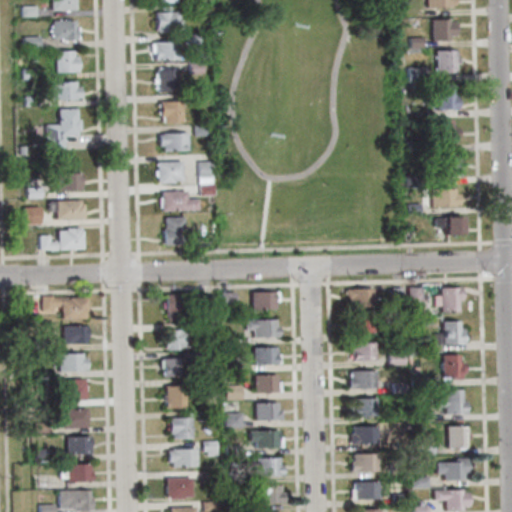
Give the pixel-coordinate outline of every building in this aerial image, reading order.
[(47,9),(46,0),(71,0),(72,8),(47,9)] [(18,15),(17,6),(32,5),(32,15),(18,15)] [(153,31),(153,28),(151,28),(151,13),(174,12),(174,21),(179,21),(179,29),(167,29),(167,31),(153,31)] [(56,40),(56,37),(48,37),(47,20),(70,19),(71,27),(74,27),(75,39),(56,40)] [(427,20),(444,19),(445,22),(451,22),(451,35),(445,35),(445,40),(427,41),(427,20)] [(181,44),(180,35),(195,34),(195,43),(181,44)] [(35,45),(19,46),(19,36),(34,35),(35,45)] [(406,48),(419,48),(418,38),(405,38),(406,48)] [(151,59),(151,42),(174,42),(174,59),(151,59)] [(431,51),(451,50),(451,56),(455,56),(455,63),(451,63),(451,72),(432,73),(431,51)] [(51,71),(51,56),(73,55),(73,70),(51,71)] [(199,72),(186,73),(185,62),(199,62),(199,72)] [(404,81),(421,81),(420,67),(404,67),(404,81)] [(33,68),(33,78),(18,79),(18,68),(33,68)] [(173,91),(153,91),(153,69),(172,69),(173,91)] [(47,99),(47,82),(71,82),(71,86),(75,86),(76,96),(72,97),(72,98),(47,99)] [(432,85),(449,85),(449,95),(453,95),(453,109),(432,109),(432,106),(422,106),(421,94),(432,94),(432,85)] [(189,105),(188,95),(204,94),(204,105),(189,105)] [(21,106),(20,96),(34,96),(34,106),(21,106)] [(178,122),(160,122),(159,116),(156,116),(155,102),(177,101),(178,122)] [(60,149),(42,149),(41,124),(54,123),(54,108),(72,107),(72,118),(75,118),(76,129),(72,129),(73,134),(59,135),(60,149)] [(448,120),(448,128),(454,128),(455,137),(450,137),(450,142),(434,143),(433,121),(448,120)] [(189,136),(189,126),(205,125),(205,135),(189,136)] [(159,151),(159,145),(155,145),(154,134),(158,134),(183,133),(183,150),(159,151)] [(436,177),(436,157),(454,156),(454,162),(457,162),(458,168),(454,168),(455,177),(436,177)] [(208,183),(194,183),(194,161),(207,160),(208,183)] [(178,179),(169,179),(169,181),(155,182),(155,179),(154,179),(153,161),(177,161),(178,179)] [(54,191),(53,173),(77,172),(78,190),(54,191)] [(196,194),(196,184),(210,184),(211,194),(196,194)] [(23,197),(23,187),(36,186),(37,197),(23,197)] [(428,207),(419,201),(419,190),(450,189),(450,194),(455,194),(455,204),(451,205),(451,206),(428,207)] [(157,209),(157,191),(182,190),(182,199),(193,198),(193,208),(157,209)] [(52,218),(51,209),(44,209),(44,200),(76,199),(76,202),(80,202),(80,217),(52,218)] [(404,213),(417,213),(417,203),(404,203),(404,213)] [(36,222),(19,223),(18,206),(35,206),(36,222)] [(180,243),(159,244),(158,228),(160,227),(160,216),(179,216),(180,243)] [(442,234),(442,226),(430,227),(430,218),(442,218),(442,217),(458,216),(458,234),(442,234)] [(35,248),(35,234),(45,234),(45,241),(53,241),(53,230),(62,229),(62,227),(76,227),(76,229),(78,229),(78,247),(35,248)] [(439,286),(460,285),(461,299),(457,299),(457,310),(439,311),(439,305),(432,305),(432,294),(439,294),(439,286)] [(391,286),(401,286),(402,301),(391,301),(391,286)] [(407,286),(421,286),(421,300),(407,300),(407,286)] [(344,288),(371,287),(372,304),(350,304),(349,297),(345,297),(344,288)] [(247,308),(247,292),(274,291),(274,299),(271,299),(271,308),(247,308)] [(218,292),(231,292),(232,307),(218,308),(218,292)] [(163,320),(162,310),(161,310),(160,294),(182,293),(182,300),(189,299),(189,306),(182,306),(183,320),(163,320)] [(57,318),(57,311),(54,311),(54,306),(48,306),(49,310),(38,310),(37,295),(48,294),(48,297),(82,295),(83,309),(80,310),(81,317),(57,318)] [(196,310),(196,296),(209,295),(209,310),(196,310)] [(372,330),(349,331),(348,313),(372,313),(372,330)] [(241,328),(240,320),(271,319),(272,326),(275,326),(275,336),(249,337),(248,328),(241,328)] [(441,320),(458,320),(458,327),(462,327),(463,343),(441,343),(441,320)] [(58,325),(81,324),(81,326),(82,326),(82,337),(82,342),(58,343),(58,325)] [(207,324),(208,334),(194,334),(194,324),(207,324)] [(184,346),(176,346),(176,349),(163,349),(163,347),(160,347),(159,330),(183,329),(184,346)] [(233,344),(221,344),(221,334),(232,333),(233,344)] [(30,339),(42,339),(43,348),(30,349),(30,339)] [(424,340),(424,350),(409,350),(409,340),(424,340)] [(349,342),(373,341),(373,359),(349,359),(349,342)] [(249,364),(248,347),(272,346),(272,353),(275,353),(276,363),(249,364)] [(53,353),(78,352),(78,357),(82,357),(82,368),(79,368),(79,370),(54,371),(53,353)] [(386,352),(403,352),(403,364),(386,364),(386,352)] [(440,354),(457,353),(458,361),(463,361),(463,371),(459,371),(460,378),(451,378),(451,375),(441,375),(441,368),(440,368),(440,362),(441,362),(440,354)] [(158,357),(182,356),(182,376),(159,377),(158,357)] [(221,370),(221,362),(235,361),(235,370),(221,370)] [(349,369),(374,369),(374,386),(347,387),(347,377),(350,377),(349,369)] [(276,381),(277,392),(250,393),(250,375),(273,374),(273,381),(276,381)] [(409,375),(423,375),(423,385),(409,385),(409,375)] [(80,380),(80,396),(78,396),(78,398),(64,399),(64,397),(58,397),(57,381),(65,381),(65,378),(78,378),(78,380),(80,380)] [(201,388),(188,389),(188,378),(201,378),(201,388)] [(391,382),(405,381),(405,391),(391,392),(391,382)] [(180,385),(181,406),(162,407),(162,385),(180,385)] [(238,399),(223,399),(222,385),(237,385),(238,399)] [(442,388),(460,388),(461,399),(464,399),(465,412),(443,413),(443,406),(434,406),(434,397),(442,396),(442,388)] [(352,397),(374,397),(375,414),(352,414),(352,397)] [(250,420),(250,403),(273,402),(274,410),(277,409),(278,419),(250,420)] [(58,427),(57,408),(81,407),(82,426),(58,427)] [(431,409),(431,419),(415,420),(414,409),(431,409)] [(194,420),(194,410),(208,410),(208,420),(194,420)] [(221,427),(221,413),(237,412),(238,427),(221,427)] [(165,418),(186,417),(186,438),(168,438),(168,432),(165,432),(165,418)] [(44,432),(30,432),(30,422),(44,422),(44,432)] [(351,424),(375,424),(376,442),(351,442),(351,424)] [(445,447),(465,446),(465,438),(468,438),(468,432),(465,432),(465,424),(445,425),(445,447)] [(204,434),(198,429),(201,425),(207,429),(204,434)] [(274,429),(275,437),(278,437),(278,447),(252,448),(251,440),(244,441),(244,430),(274,429)] [(62,436),(85,435),(86,452),(62,453),(62,436)] [(416,440),(431,439),(432,454),(416,454),(416,440)] [(212,455),(202,455),(202,451),(199,451),(198,441),(211,440),(212,455)] [(238,455),(223,455),(222,443),(237,442),(238,455)] [(30,449),(44,448),(45,459),(30,460),(30,449)] [(168,466),(167,460),(163,460),(163,450),(167,450),(167,449),(191,448),(192,466),(168,466)] [(349,470),(376,470),(376,452),(352,452),(352,460),(349,460),(349,470)] [(434,461),(453,460),(453,457),(466,456),(467,473),(462,473),(462,478),(442,479),(442,472),(434,472),(434,461)] [(251,474),(250,457),(275,457),(275,464),(279,464),(279,474),(251,474)] [(389,475),(403,475),(403,463),(389,463),(389,475)] [(62,480),(61,464),(85,464),(86,479),(62,480)] [(224,480),(224,472),(237,472),(237,480),(224,480)] [(410,475),(410,486),(427,486),(427,475),(410,475)] [(161,477),(186,476),(187,496),(178,496),(178,497),(164,498),(164,496),(162,496),(161,477)] [(353,480),(377,480),(377,497),(353,498),(353,480)] [(279,492),(279,502),(253,503),(252,486),(276,485),(276,492),(279,492)] [(73,509),(73,506),(54,507),(53,490),(84,489),(85,495),(86,495),(87,508),(73,509)] [(432,489),(461,489),(461,492),(467,491),(468,505),(461,505),(461,510),(443,510),(443,499),(432,499),(432,489)] [(391,493),(406,492),(406,503),(391,503),(391,493)] [(214,500),(214,511),(199,511),(199,501),(214,500)] [(239,510),(225,510),(225,500),(239,500),(239,510)] [(412,511),(412,505),(418,505),(418,500),(423,500),(423,506),(428,505),(428,511),(412,511)] [(50,503),(50,511),(34,511),(34,504),(50,503)]
